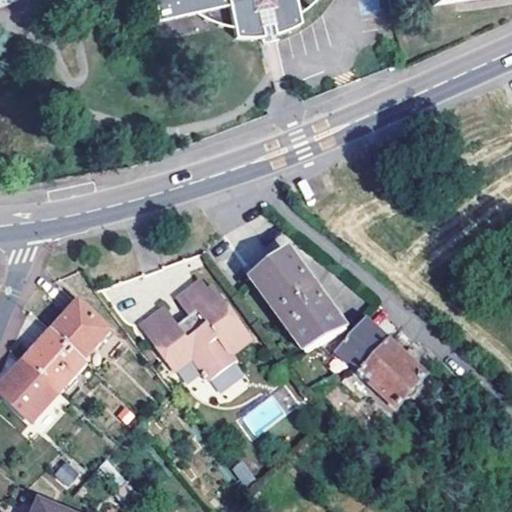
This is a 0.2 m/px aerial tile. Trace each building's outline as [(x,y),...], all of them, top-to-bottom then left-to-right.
[(235,42),(263,42),(261,31),(272,29),(274,39),(299,27),(294,0),(154,0),(160,25),(228,10),(235,42)] [(433,0),(435,10),(495,0),(433,0)] [(261,31),(263,42),(264,48),(276,46),(274,39),(272,29),(261,31)] [(0,75),(0,158),(22,152),(0,75)] [(303,353),(341,332),(283,256),(249,282),(303,353)] [(187,322),(176,331),(162,313),(138,331),(170,376),(189,362),(205,384),(231,364),(227,358),(247,344),(211,294),(205,298),(197,287),(175,303),(187,322)] [(49,337),(80,365),(106,336),(76,308),(62,323),(49,337)] [(333,352),(357,374),(387,343),(362,320),(333,352)] [(49,337),(21,367),(56,398),(83,368),(80,365),(49,337)] [(387,343),(357,374),(392,407),(422,376),(387,343)] [(56,398),(21,367),(0,388),(0,398),(30,425),(56,398)] [(243,461),(231,469),(244,487),(255,479),(243,461)] [(65,462),(53,474),(68,487),(79,475),(65,462)]
